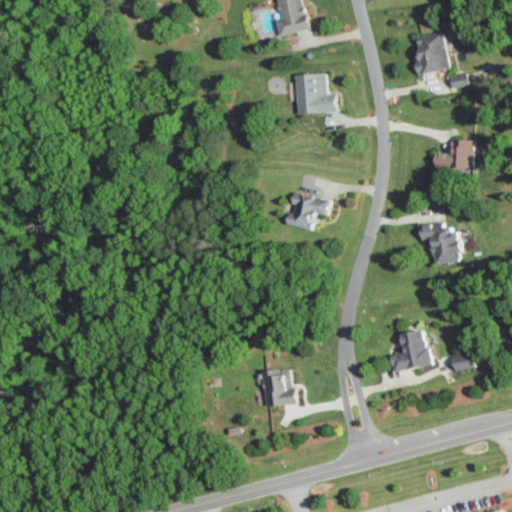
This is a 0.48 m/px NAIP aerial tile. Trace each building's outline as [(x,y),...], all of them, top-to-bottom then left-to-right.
[(278,35),(307,28),(300,0),(275,0),(280,18),(274,19),(278,35)] [(416,75),(449,66),(440,31),(411,38),(418,65),(413,66),(416,75)] [(293,74),(296,113),(337,110),(335,92),(326,93),(324,71),(293,74)] [(452,151),(447,151),(446,167),(471,168),(472,139),(452,139),(452,151)] [(283,224),(310,229),(314,212),(325,215),(328,200),(289,191),(286,205),(287,205),(283,224)] [(431,263),(457,262),(456,223),(419,225),(419,240),(430,240),(431,263)] [(398,332),(400,351),(389,353),(391,370),(428,366),(424,329),(398,332)] [(452,370),(472,366),(471,359),(450,363),(452,370)] [(297,387),(292,387),(291,368),(262,370),(264,406),(298,404),(297,387)]
